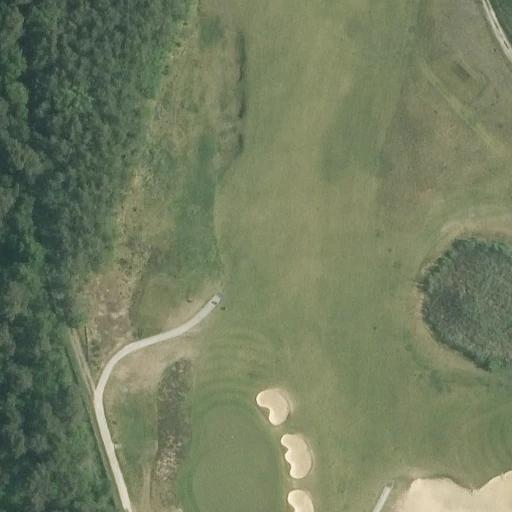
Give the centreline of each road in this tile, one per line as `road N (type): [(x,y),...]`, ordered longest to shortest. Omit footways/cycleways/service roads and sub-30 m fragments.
road 1 (track): [(23,0),(23,96),(94,414),(128,511)]
road 2 (track): [(212,300),(192,324),(122,354),(106,374),(94,414)]
